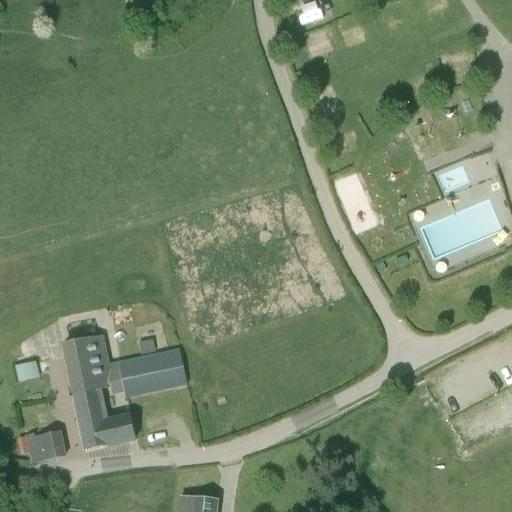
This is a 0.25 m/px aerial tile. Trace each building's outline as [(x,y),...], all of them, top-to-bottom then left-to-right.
[(434,0),(427,3),(437,23),(452,16),(444,0),(434,0)] [(407,10),(387,14),(390,31),(410,27),(407,10)] [(315,29),(336,22),(332,12),(312,19),(315,29)] [(344,33),(348,52),(367,49),(363,29),(344,33)] [(307,44),(317,65),(337,55),(328,34),(307,44)] [(474,63),(447,68),(451,90),(477,86),(474,63)] [(424,76),(404,84),(414,105),(433,97),(424,76)] [(387,120),(406,114),(398,91),(380,97),(387,120)] [(316,98),(323,123),(343,118),(336,93),(316,98)] [(344,165),(367,154),(357,133),(334,144),(344,165)] [(411,278),(394,287),(405,306),(421,298),(411,278)] [(461,303),(476,299),(471,281),(455,286),(461,303)] [(103,338),(84,342),(64,346),(71,381),(110,373),(103,338)] [(20,351),(23,367),(44,364),(42,348),(20,351)] [(119,364),(122,376),(124,385),(126,399),(128,399),(127,398),(133,397),(133,398),(139,397),(139,396),(161,391),(162,392),(163,392),(163,391),(173,389),(173,390),(175,390),(175,388),(184,386),(185,387),(187,387),(179,351),(119,364)] [(79,417),(103,412),(106,411),(102,389),(110,388),(113,387),(124,385),(122,376),(111,378),(110,373),(71,381),(79,417)] [(103,412),(111,447),(135,441),(130,418),(109,423),(106,411),(103,412)] [(103,412),(79,417),(86,453),(111,447),(103,412)] [(29,454),(31,462),(32,465),(65,458),(59,434),(26,441),(29,454)] [(21,456),(29,454),(26,441),(26,438),(17,439),(21,456)] [(181,498),(179,511),(216,511),(217,502),(217,501),(181,498)]
